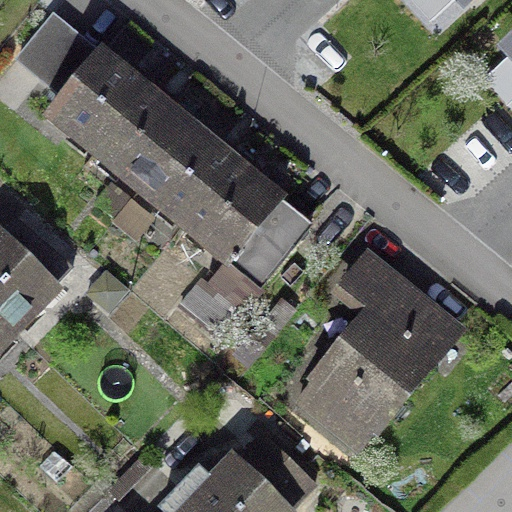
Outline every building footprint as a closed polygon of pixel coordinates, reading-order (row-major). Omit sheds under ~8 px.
[(481,0),(454,0),(467,13),(481,0)] [(229,152),(159,95),(140,79),(130,71),(122,81),(95,58),(45,119),(256,291),(305,231),(247,183),(255,174),(245,165),(229,152)] [(113,221),(110,225),(129,241),(143,224),(103,192),(93,205),(113,221)] [(0,342),(68,272),(10,223),(0,233),(0,342)] [(294,406),(354,455),(452,334),(363,262),(336,296),(365,319),(342,347),(332,339),(323,351),(333,359),(294,406)] [(197,282),(176,309),(208,335),(230,309),(197,282)] [(194,473),(187,480),(168,500),(156,511),(289,511),(309,490),(257,440),(208,487),(194,473)] [(148,470),(138,460),(105,494),(115,504),(148,470)]
